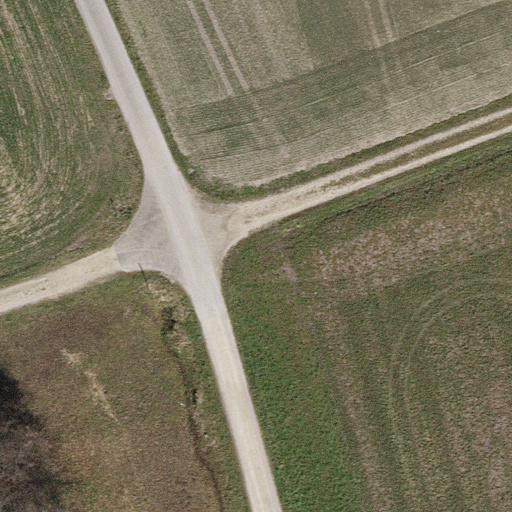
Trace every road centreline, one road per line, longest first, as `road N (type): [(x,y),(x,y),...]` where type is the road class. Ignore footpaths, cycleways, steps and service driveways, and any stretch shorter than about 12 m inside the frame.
road 1 (track): [(86,0),(191,241),(268,511)]
road 2 (track): [(0,306),(511,122)]
